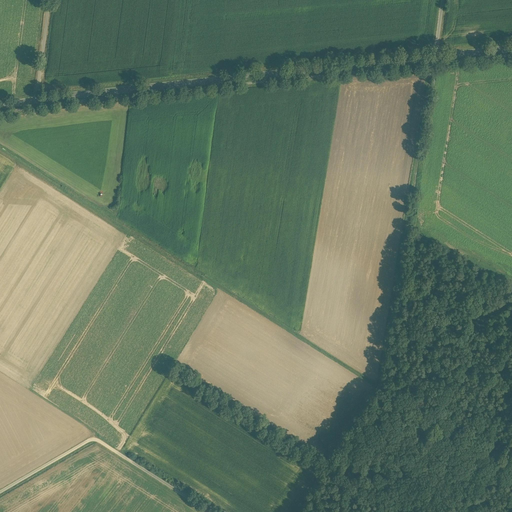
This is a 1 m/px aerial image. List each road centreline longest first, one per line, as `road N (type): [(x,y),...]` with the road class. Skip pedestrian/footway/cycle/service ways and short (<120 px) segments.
road 1 (secondary): [(511,48),(0,106)]
road 2 (track): [(301,511),(378,383),(431,63)]
road 3 (track): [(0,491),(98,434),(217,511)]
